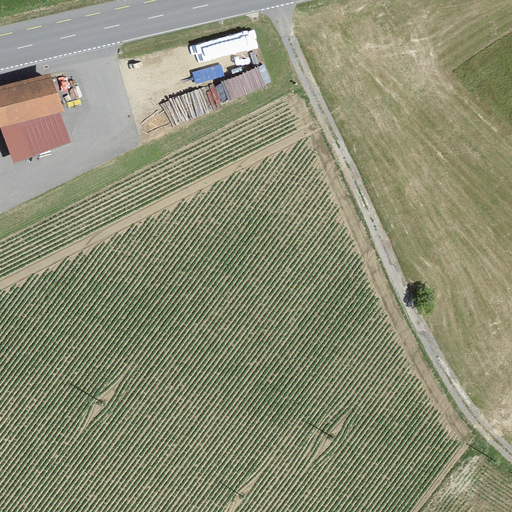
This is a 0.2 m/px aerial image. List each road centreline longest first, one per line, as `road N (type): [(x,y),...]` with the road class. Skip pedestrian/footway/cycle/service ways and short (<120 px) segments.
road 1 (unknown): [(276,0),(422,333),(454,391),(511,453)]
road 2 (secondary): [(0,55),(215,5)]
